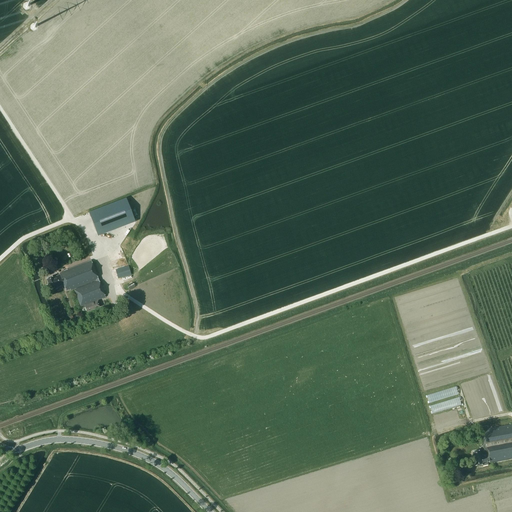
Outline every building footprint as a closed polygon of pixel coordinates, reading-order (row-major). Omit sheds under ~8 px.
[(126,198),(89,213),(96,231),(133,217),(126,198)] [(85,240),(89,252),(95,250),(94,245),(96,244),(94,237),(85,240)] [(105,297),(91,260),(63,271),(64,271),(59,273),(60,275),(53,277),(53,276),(46,279),(51,291),(57,288),(57,287),(64,285),(66,292),(74,289),(95,280),(96,281),(74,290),(81,307),(105,297)] [(129,266),(115,270),(118,279),(131,275),(129,266)] [(100,306),(98,301),(85,306),(87,312),(100,306)] [(511,458),(511,424),(480,431),(484,452),(481,453),(480,450),(473,452),(476,466),(483,464),(483,466),(488,464),(488,462),(490,461),(490,463),(511,458)]
